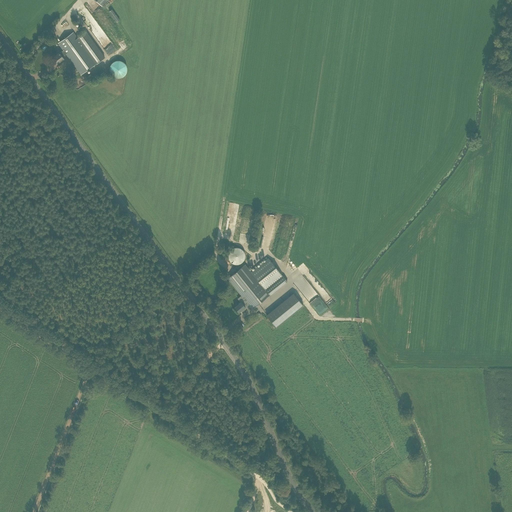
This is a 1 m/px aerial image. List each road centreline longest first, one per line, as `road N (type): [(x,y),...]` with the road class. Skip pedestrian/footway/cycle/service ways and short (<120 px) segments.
road 1 (secondary): [(313,511),(285,470),(241,369),(0,37)]
road 2 (track): [(220,338),(166,413),(0,302)]
road 3 (track): [(93,369),(33,511)]
